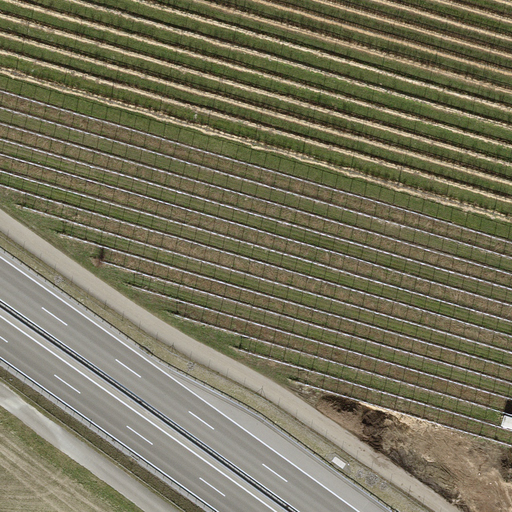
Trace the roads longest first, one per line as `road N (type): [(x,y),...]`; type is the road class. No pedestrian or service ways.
road 1 (track): [(449,511),(340,432),(153,325),(0,218)]
road 2 (trunk): [(327,511),(0,277)]
road 3 (trunk): [(0,335),(249,511)]
road 4 (track): [(158,511),(0,394)]
